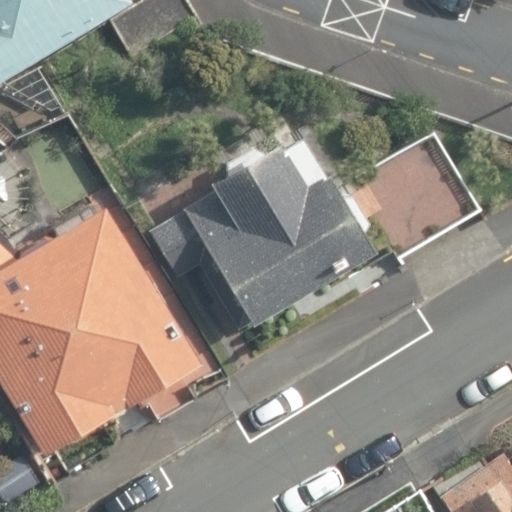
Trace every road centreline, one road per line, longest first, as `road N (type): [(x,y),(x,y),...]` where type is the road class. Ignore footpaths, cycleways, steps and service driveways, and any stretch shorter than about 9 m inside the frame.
road 1 (tertiary): [(205,511),(511,321)]
road 2 (residential): [(511,46),(357,0)]
